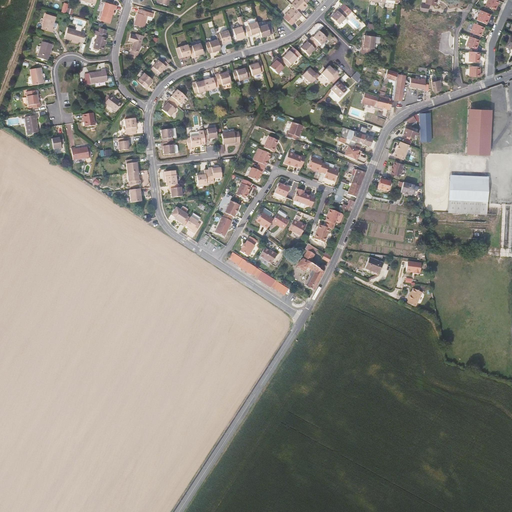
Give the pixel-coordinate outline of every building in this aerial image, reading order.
[(298,12),(307,4),(305,2),(302,0),(295,0),(291,5),(293,7),(298,12)] [(111,19),(113,11),(115,12),(116,8),(104,5),(98,23),(108,26),(111,19)] [(290,25),(301,14),(298,12),(293,7),(282,17),(290,25)] [(144,27),(147,15),(152,17),(153,13),(138,8),(133,24),(144,27)] [(338,24),(348,15),(340,8),(331,17),(338,24)] [(485,22),(489,13),(480,9),(476,18),(485,22)] [(51,28),(54,19),(44,16),(40,28),(51,32),(52,28),(51,28)] [(256,21),(255,17),(247,19),(246,20),(243,21),(244,25),(247,25),(247,24),(256,21)] [(258,26),(256,21),(247,24),(247,25),(244,25),(247,35),(247,36),(251,35),(251,34),(254,33),(259,31),(258,26)] [(480,36),(484,27),(474,22),(470,32),(480,36)] [(272,33),(269,23),(258,26),(259,31),(261,37),(272,33)] [(243,36),(247,35),(244,25),(240,27),(240,26),(232,28),(235,38),(243,36)] [(409,25),(407,33),(433,36),(434,28),(409,25)] [(82,42),(85,32),(80,31),(75,29),(67,27),(64,37),(72,39),(78,41),(82,42)] [(107,37),(105,37),(106,34),(98,32),(94,30),(93,34),(97,35),(93,47),(101,50),(103,44),(105,45),(107,37)] [(230,40),(229,35),(227,30),(219,32),(219,34),(216,35),(217,39),(218,42),(219,45),(222,44),(222,42),(230,40)] [(326,39),(318,31),(312,37),(311,36),(309,39),(317,47),(319,44),(320,45),(326,39)] [(137,56),(142,36),(135,33),(134,35),(129,33),(128,40),(132,42),(129,53),(137,56)] [(373,49),(374,37),(363,35),(363,40),(362,47),(361,47),(360,54),(371,55),(371,49),(373,49)] [(475,48),(479,39),(469,35),(466,45),(475,48)] [(219,45),(218,42),(217,39),(205,42),(208,52),(220,49),(219,45)] [(308,55),(317,47),(309,39),(300,48),(308,55)] [(47,60),(52,44),(42,41),(37,57),(47,60)] [(203,53),(200,42),(191,45),(191,46),(188,47),(190,54),(191,58),(195,57),(195,56),(198,55),(203,53)] [(188,47),(187,45),(187,44),(175,47),(178,58),(190,54),(188,47)] [(288,67),(300,55),(292,47),(280,59),(284,64),(288,67)] [(478,61),(479,51),(468,50),(468,61),(478,61)] [(281,67),(284,64),(280,59),(277,57),(273,60),(274,61),(272,63),(269,66),(276,74),(282,68),(281,67)] [(166,67),(168,64),(167,63),(164,60),(162,59),(160,61),(159,61),(151,70),(158,75),(163,69),(165,66),(166,67)] [(263,71),(260,61),(256,62),(257,63),(253,64),(248,65),(252,76),(260,73),(259,72),(263,71)] [(479,76),(479,66),(469,65),(468,75),(479,76)] [(329,82),(337,75),(331,69),(328,66),(320,74),(329,82)] [(42,79),(40,67),(31,69),(33,84),(44,83),(43,79),(42,79)] [(247,79),(244,69),(244,68),(240,70),(232,72),(235,82),(247,79)] [(311,84),(318,76),(316,73),(315,74),(312,71),(309,68),(301,76),(307,82),(308,81),(311,84)] [(106,81),(104,69),(101,70),(101,71),(89,73),(90,83),(106,81)] [(395,77),(397,71),(396,71),(395,72),(387,70),(385,75),(395,79),(395,77)] [(356,83),(359,74),(356,71),(350,77),(356,83)] [(424,81),(425,76),(397,71),(395,77),(408,81),(409,79),(415,79),(424,81)] [(150,81),(151,79),(143,72),(139,77),(142,80),(140,83),(146,88),(149,85),(147,84),(150,81)] [(230,82),(227,72),(219,75),(218,73),(215,74),(216,77),(218,85),(221,84),(222,85),(230,82)] [(218,85),(216,77),(204,80),(207,91),(219,88),(218,85)] [(438,89),(438,86),(440,85),(439,80),(435,80),(435,78),(431,78),(432,81),(431,81),(433,90),(438,89)] [(207,91),(204,80),(199,82),(195,83),(195,82),(191,83),(195,93),(198,93),(198,94),(207,91)] [(338,98),(346,90),(343,87),(337,82),(330,89),(338,98)] [(37,100),(35,90),(25,92),(27,105),(31,105),(32,108),(39,107),(39,104),(37,104),(37,100)] [(176,106),(185,97),(176,90),(168,99),(176,106)] [(376,100),(378,96),(364,91),(361,103),(374,106),(376,100)] [(391,103),(392,98),(392,96),(379,93),(378,96),(376,100),(389,103),(391,103)] [(115,111),(121,104),(110,95),(104,103),(115,111)] [(175,110),(174,109),(176,106),(168,99),(166,102),(167,102),(161,109),(169,116),(175,110)] [(388,109),(389,103),(376,100),(374,106),(374,108),(382,110),(382,108),(388,109)] [(489,152),(490,119),(490,107),(467,106),(467,128),(466,151),(489,152)] [(94,124),(92,112),(82,113),(84,125),(94,124)] [(430,142),(429,130),(428,114),(416,115),(418,142),(430,142)] [(37,132),(35,119),(36,119),(36,115),(24,117),(26,134),(37,132)] [(413,121),(410,116),(405,119),(407,124),(413,121)] [(136,131),(134,119),(123,120),(125,135),(131,135),(130,132),(136,131)] [(297,140),(302,126),(291,122),(288,132),(287,132),(285,136),(297,140)] [(360,140),(362,133),(345,127),(343,133),(350,135),(349,137),(360,140)] [(216,138),(215,128),(207,129),(207,130),(203,130),(203,135),(204,141),(208,140),(208,139),(216,138)] [(173,141),(171,129),(160,130),(161,143),(171,141),(173,141)] [(234,143),(233,132),(221,133),(222,144),(234,143)] [(412,140),(412,133),(401,132),(400,140),(412,140)] [(371,144),(374,137),(367,134),(364,142),(371,144)] [(204,141),(203,135),(190,137),(190,138),(186,138),(187,148),(191,148),(191,146),(195,146),(205,144),(204,141)] [(63,144),(62,136),(55,137),(55,139),(51,140),(53,150),(60,149),(60,145),(63,144)] [(128,149),(127,137),(117,139),(118,151),(128,149)] [(274,146),(276,141),(268,137),(263,147),(272,151),(274,146)] [(174,153),(173,144),(171,145),(171,141),(161,143),(160,143),(160,146),(162,146),(162,150),(163,155),(174,153)] [(403,160),(408,144),(399,141),(394,157),(403,160)] [(358,156),(361,149),(357,147),(351,145),(346,155),(358,161),(360,157),(358,156)] [(88,157),(86,147),(74,149),(74,148),(70,148),(72,160),(88,157)] [(264,168),(270,154),(258,148),(252,160),(258,162),(257,165),(264,168)] [(300,167),(305,156),(301,155),(301,156),(288,152),(284,162),(297,167),(297,166),(300,167)] [(318,171),(322,163),(323,160),(312,156),(308,166),(314,168),(314,169),(318,171)] [(137,171),(135,159),(126,160),(127,173),(137,171)] [(400,177),(403,164),(394,162),(393,167),(392,170),(391,174),(400,177)] [(334,181),(338,171),(328,167),(329,166),(324,164),(321,171),(325,173),(324,177),(327,178),(328,177),(330,178),(330,180),(334,181)] [(259,175),(260,172),(261,173),(264,168),(257,165),(255,169),(251,167),(247,176),(257,180),(259,175)] [(221,177),(220,168),(215,168),(211,168),(211,167),(207,168),(208,174),(209,184),(213,183),(213,178),(221,177)] [(362,180),(365,173),(358,170),(355,175),(360,176),(359,179),(362,180)] [(140,184),(139,180),(138,180),(137,177),(137,171),(127,173),(128,181),(130,181),(130,185),(132,185),(132,188),(138,187),(138,184),(140,184)] [(176,184),(175,171),(164,173),(165,182),(165,185),(168,185),(176,184)] [(209,184),(208,174),(196,175),(197,185),(209,184)] [(489,212),(489,183),(489,175),(452,174),(451,212),(489,212)] [(362,180),(359,179),(360,176),(355,175),(353,182),(360,185),(362,180)] [(247,192),(250,186),(248,185),(250,183),(241,179),(234,194),(244,199),(245,195),(247,192)] [(343,196),(348,182),(345,181),(341,180),(336,193),(343,196)] [(388,191),(390,182),(381,180),(380,184),(378,184),(376,190),(382,191),(382,190),(388,191)] [(284,197),(288,187),(277,182),(273,192),(284,197)] [(356,196),(360,185),(353,182),(348,193),(356,196)] [(412,195),(414,185),(403,182),(401,192),(404,193),(408,194),(412,195)] [(181,196),(180,187),(179,187),(179,184),(176,184),(168,185),(168,189),(170,189),(170,192),(170,197),(181,196)] [(311,205),(313,197),(309,195),(309,194),(302,192),(302,190),(297,188),(293,199),(311,205)] [(140,201),(139,189),(128,190),(129,203),(140,201)] [(340,201),(343,196),(336,193),(333,199),(340,201)] [(351,206),(353,201),(350,199),(347,206),(344,205),(342,209),(349,211),(351,206)] [(235,214),(237,209),(238,205),(229,201),(221,216),(229,221),(231,216),(233,217),(234,214),(235,214)] [(334,221),(338,212),(328,208),(324,220),(325,220),(323,225),(328,227),(334,230),(335,227),(332,226),(334,221)] [(183,227),(190,217),(186,215),(187,213),(180,209),(174,219),(180,223),(180,225),(183,227)] [(270,221),(272,219),(261,211),(255,220),(262,225),(261,226),(265,229),(270,221)] [(340,222),(342,215),(342,213),(338,212),(334,221),(338,222),(340,222)] [(282,229),(287,221),(283,218),(276,213),(272,219),(270,221),(282,229)] [(194,232),(200,223),(197,222),(198,220),(191,215),(190,217),(183,227),(187,230),(188,228),(191,230),(194,232)] [(221,236),(229,221),(221,216),(220,216),(212,232),(221,236)] [(299,235),(304,226),(297,222),(292,219),(287,228),(299,235)] [(323,241),(328,227),(323,225),(318,224),(313,237),(323,241)] [(252,250),(254,246),(253,246),(256,241),(250,237),(247,241),(246,241),(244,244),(243,244),(240,248),(241,249),(239,252),(247,257),(250,253),(252,250)] [(308,263),(314,252),(307,248),(308,245),(306,243),(304,248),(306,249),(301,258),(308,263)] [(269,263),(275,253),(268,249),(263,247),(258,255),(269,263)] [(327,262),(329,257),(323,253),(320,258),(327,262)] [(255,268),(242,260),(232,254),(228,259),(238,266),(237,267),(250,276),(251,275),(257,279),(257,280),(270,288),(271,287),(284,296),(288,290),(255,268)] [(313,266),(308,263),(301,258),(299,261),(299,260),(295,266),(307,273),(307,277),(303,285),(312,291),(317,281),(322,271),(313,266)] [(378,277),(383,264),(369,258),(364,271),(378,277)] [(421,274),(423,265),(409,263),(408,272),(415,273),(417,273),(417,275),(421,275),(421,274)] [(417,307),(424,293),(415,289),(410,300),(411,300),(410,304),(417,307)]
